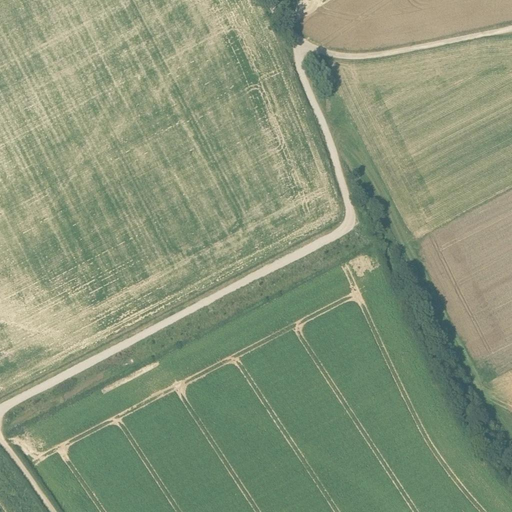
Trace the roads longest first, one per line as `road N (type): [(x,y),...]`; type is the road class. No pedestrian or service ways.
road 1 (track): [(0,409),(348,223),(323,122)]
road 2 (unclassified): [(511,27),(385,54),(337,55),(298,39),(268,0)]
